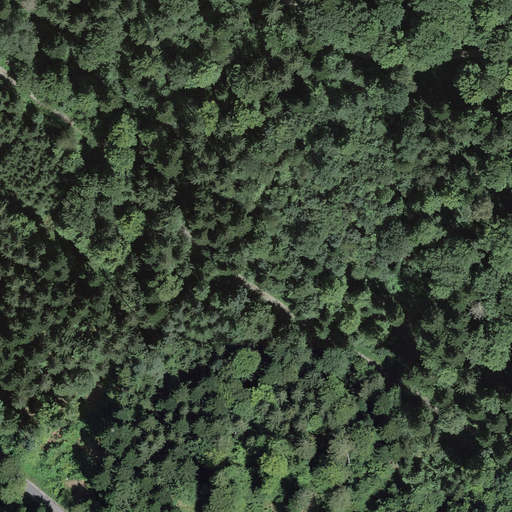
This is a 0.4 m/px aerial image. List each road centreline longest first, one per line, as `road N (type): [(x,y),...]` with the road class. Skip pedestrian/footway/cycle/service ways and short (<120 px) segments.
road 1 (track): [(0,66),(226,266),(511,460)]
road 2 (track): [(92,141),(221,190),(307,258),(360,284),(511,314)]
road 3 (track): [(511,53),(346,47),(289,0)]
